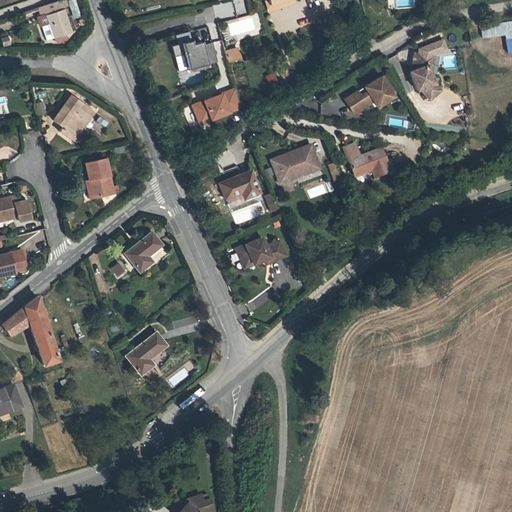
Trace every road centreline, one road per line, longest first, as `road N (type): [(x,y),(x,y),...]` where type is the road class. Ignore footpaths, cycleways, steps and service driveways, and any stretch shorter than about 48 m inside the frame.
road 1 (track): [(291,511),(329,364),(345,334),(430,309),(511,261)]
road 2 (unclassified): [(447,15),(399,30),(168,180)]
road 3 (tertiary): [(248,365),(413,224),(511,181)]
road 4 (tertiary): [(0,505),(124,463),(237,374)]
road 5 (residential): [(0,316),(168,180)]
road 6 (residential): [(168,180),(248,365)]
road 7 (residential): [(95,0),(168,180)]
road 8 (unknown): [(110,39),(217,17),(235,9),(236,0)]
road 9 (residential): [(236,511),(230,443),(237,374)]
